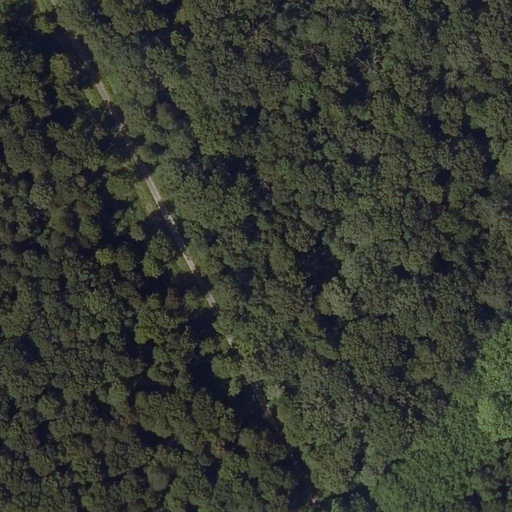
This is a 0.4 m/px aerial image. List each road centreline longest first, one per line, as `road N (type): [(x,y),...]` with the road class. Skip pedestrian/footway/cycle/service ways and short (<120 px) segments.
road 1 (track): [(60,0),(201,257),(317,497)]
road 2 (track): [(421,500),(511,379)]
